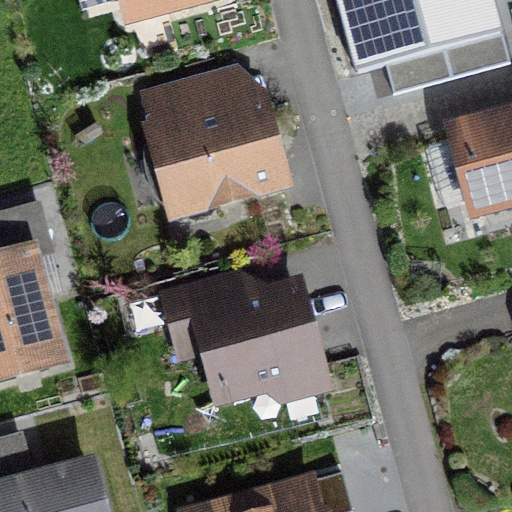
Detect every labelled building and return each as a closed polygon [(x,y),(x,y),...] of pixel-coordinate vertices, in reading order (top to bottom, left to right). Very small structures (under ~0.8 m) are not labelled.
[(113,0),(122,30),(226,1),(225,0),(113,0)] [(479,0),(328,0),(349,76),(490,39),(479,0)] [(231,77),(139,105),(175,231),(275,199),(248,100),(231,77)] [(511,113),(439,135),(466,226),(511,212),(511,113)] [(0,219),(0,261),(21,256),(25,274),(49,268),(34,210),(0,219)] [(25,274),(21,256),(0,261),(0,390),(52,377),(25,274)] [(230,284),(157,303),(172,371),(192,364),(213,420),(316,388),(290,293),(255,302),(230,284)] [(0,511),(98,511),(88,472),(0,495),(0,511)] [(307,511),(300,486),(210,511),(307,511)]
